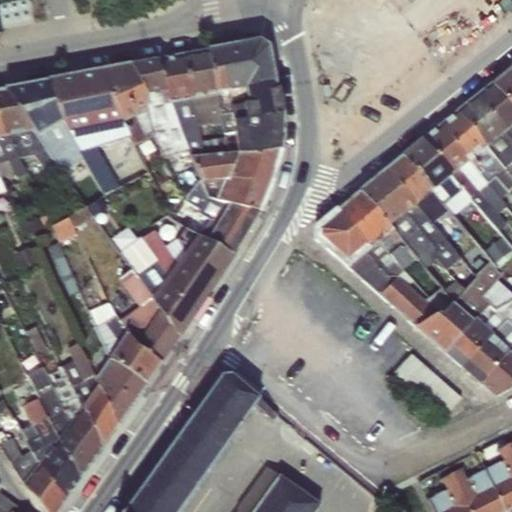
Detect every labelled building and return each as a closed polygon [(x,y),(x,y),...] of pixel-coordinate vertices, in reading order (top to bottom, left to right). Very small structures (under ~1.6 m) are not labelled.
[(260,43),(207,52),(216,97),(244,91),(275,85),(268,49),(260,43)] [(193,101),(216,97),(207,52),(186,57),(193,101)] [(193,101),(186,57),(159,62),(168,93),(171,104),(193,101)] [(168,93),(159,62),(131,68),(145,98),(168,93)] [(145,98),(131,68),(99,73),(119,114),(122,126),(148,113),(145,98)] [(511,68),(491,85),(511,110),(511,68)] [(119,114),(99,73),(73,79),(91,120),(119,114)] [(91,120),(73,79),(48,83),(59,114),(63,126),(91,120)] [(59,114),(48,83),(4,91),(27,120),(59,114)] [(281,116),(275,85),(244,91),(251,121),(281,116)] [(511,127),(511,110),(491,85),(474,99),(504,134),(511,127)] [(27,120),(4,91),(0,92),(0,125),(6,138),(9,137),(33,132),(27,120)] [(193,101),(198,129),(215,126),(234,124),(251,121),(244,91),(216,97),(193,101)] [(145,98),(148,113),(152,133),(153,139),(165,160),(188,153),(190,152),(171,104),(168,93),(145,98)] [(503,135),(504,134),(474,99),(457,113),(486,149),(503,135)] [(171,104),(190,152),(188,153),(191,158),(203,157),(200,141),(198,129),(193,101),(171,104)] [(135,146),(153,139),(152,133),(148,113),(122,126),(119,114),(91,120),(63,126),(80,159),(103,196),(110,192),(117,189),(90,141),(118,133),(121,140),(129,137),(134,146),(135,146)] [(486,149),(457,113),(438,128),(468,163),(486,149)] [(59,114),(27,120),(33,132),(55,167),(61,174),(80,159),(63,126),(59,114)] [(281,116),(251,121),(234,124),(237,154),(238,156),(280,152),(281,116)] [(200,141),(203,157),(237,154),(234,124),(215,126),(216,139),(200,141)] [(216,139),(215,126),(198,129),(200,141),(216,139)] [(511,127),(504,134),(503,135),(511,145),(511,127)] [(468,163),(438,128),(421,141),(451,177),(468,163)] [(55,167),(33,132),(9,137),(20,160),(34,157),(46,174),(55,167)] [(511,145),(503,135),(486,149),(504,171),(511,178),(511,177),(511,145)] [(20,160),(9,137),(6,138),(0,138),(0,179),(14,174),(17,181),(29,176),(20,160)] [(451,177),(421,141),(403,156),(431,194),(450,178),(451,177)] [(148,174),(135,146),(134,146),(128,149),(138,170),(129,175),(132,182),(148,174)] [(504,171),(486,149),(468,163),(480,177),(488,186),(500,200),(508,194),(506,193),(511,188),(511,178),(504,171)] [(271,183),(280,152),(238,156),(228,182),(219,202),(218,204),(229,205),(259,214),(271,183)] [(203,157),(191,158),(202,183),(228,182),(238,156),(237,154),(203,157)] [(403,156),(386,170),(415,207),(430,194),(431,194),(403,156)] [(451,177),(450,178),(460,191),(480,213),(497,232),(506,225),(498,215),(507,207),(500,200),(488,186),(480,177),(468,163),(451,177)] [(386,170),(358,194),(389,228),(415,207),(386,170)] [(431,194),(430,194),(442,207),(443,206),(460,191),(450,178),(431,194)] [(208,197),(202,183),(199,182),(183,203),(211,219),(200,237),(207,241),(229,205),(218,204),(219,202),(208,197)] [(228,182),(202,183),(208,197),(219,202),(228,182)] [(129,183),(117,189),(110,192),(116,203),(135,193),(129,183)] [(358,194),(337,211),(370,251),(377,244),(391,232),(393,231),(389,228),(358,194)] [(442,207),(430,194),(415,207),(443,239),(452,232),(443,222),(450,216),(443,206),(442,207)] [(100,199),(87,207),(93,218),(107,209),(100,199)] [(233,256),(259,214),(229,205),(207,241),(206,242),(233,256)] [(69,219),(87,207),(52,224),(52,225),(50,226),(57,245),(52,228),(69,219)] [(87,207),(69,219),(73,228),(75,231),(93,218),(87,207)] [(393,231),(391,232),(416,262),(429,252),(444,271),(459,259),(443,239),(415,207),(389,228),(393,231)] [(370,251),(337,211),(314,229),(314,240),(347,269),(369,251),(370,251)] [(27,235),(50,226),(52,225),(52,224),(48,215),(23,226),(27,235)] [(52,228),(57,245),(74,237),(71,229),(73,228),(69,219),(52,228)] [(184,256),(169,220),(160,227),(169,245),(166,247),(150,255),(167,280),(184,256)] [(206,297),(233,256),(206,242),(207,241),(200,237),(169,220),(184,256),(206,297)] [(141,240),(144,246),(150,255),(166,247),(154,231),(142,239),(141,240)] [(399,270),(400,269),(408,263),(416,273),(422,268),(416,262),(391,232),(377,244),(399,270)] [(141,240),(142,239),(139,236),(119,253),(125,262),(144,246),(141,240)] [(499,242),(486,252),(496,264),(509,253),(499,242)] [(76,291),(56,243),(47,248),(67,295),(76,291)] [(369,251),(395,280),(397,277),(398,278),(403,272),(400,269),(399,270),(377,244),(370,251),(369,251)] [(167,280),(150,255),(144,246),(125,262),(136,277),(152,302),(167,280)] [(369,251),(347,269),(378,297),(395,280),(369,251)] [(178,339),(206,297),(184,256),(167,280),(152,302),(158,314),(178,339)] [(462,292),(452,305),(472,322),(475,320),(488,306),(486,304),(474,294),(496,272),(488,263),(474,276),(475,277),(462,292)] [(462,292),(475,277),(474,276),(468,271),(454,283),(462,292)] [(501,276),(496,272),(474,294),(486,304),(503,291),(498,281),(501,276)] [(137,307),(122,327),(126,333),(136,346),(158,314),(152,302),(136,277),(123,286),(137,307)] [(398,278),(397,277),(395,280),(378,297),(415,330),(438,316),(440,318),(452,305),(440,289),(426,301),(398,278)] [(511,301),(503,291),(486,304),(488,306),(493,312),(508,304),(511,301)] [(109,360),(126,333),(122,327),(116,315),(114,316),(108,304),(89,313),(107,358),(109,360)] [(493,312),(488,306),(475,320),(492,336),(505,322),(511,327),(511,310),(508,304),(493,312)] [(443,355),(472,322),(452,305),(440,318),(438,316),(415,330),(443,355)] [(161,364),(178,339),(158,314),(136,346),(161,364)] [(443,355),(461,370),(492,337),(493,336),(492,336),(475,320),(472,322),(443,355)] [(511,327),(505,322),(492,336),(493,336),(492,337),(509,353),(511,350),(511,327)] [(35,328),(24,334),(35,355),(46,349),(35,328)] [(146,386),(161,364),(136,346),(126,333),(109,360),(146,386)] [(461,370),(479,385),(510,353),(509,353),(492,337),(461,370)] [(511,355),(510,353),(479,385),(492,397),(511,387),(511,355)] [(68,380),(79,403),(95,381),(81,354),(71,359),(79,375),(68,380)] [(393,375),(443,420),(460,399),(410,355),(393,375)] [(118,427),(146,386),(109,360),(95,381),(118,427)] [(46,374),(68,420),(79,403),(68,380),(62,367),(46,374)] [(56,439),(68,420),(46,374),(43,369),(26,377),(38,400),(56,439)] [(230,378),(221,379),(126,511),(316,511),(320,506),(278,477),(253,511),(238,511),(235,509),(233,511),(182,511),(254,408),(258,402),(230,378)] [(104,447),(118,427),(95,381),(79,403),(104,447)] [(30,427),(44,456),(56,439),(38,400),(21,408),(30,427)] [(277,417),(258,402),(254,408),(272,423),(277,417)] [(92,464),(104,447),(79,403),(68,420),(92,464)] [(80,481),(92,464),(68,420),(56,439),(80,481)] [(36,467),(44,456),(30,427),(21,432),(26,442),(36,467)] [(0,432),(0,449),(23,487),(36,467),(26,442),(16,447),(7,429),(0,432)] [(66,501),(80,481),(56,439),(44,456),(36,467),(66,501)] [(504,440),(493,446),(500,461),(511,455),(504,440)] [(504,511),(511,507),(511,457),(511,458),(485,472),(493,489),(503,511),(504,511)] [(461,462),(444,471),(448,477),(465,469),(461,462)] [(23,487),(44,511),(57,511),(66,501),(36,467),(23,487)] [(238,511),(253,511),(278,477),(266,468),(235,509),(238,511)] [(434,489),(450,481),(448,477),(444,471),(430,479),(434,489)] [(503,511),(493,489),(485,472),(456,487),(464,504),(468,511),(503,511)] [(468,511),(464,504),(456,487),(427,502),(430,507),(432,511),(468,511)]
